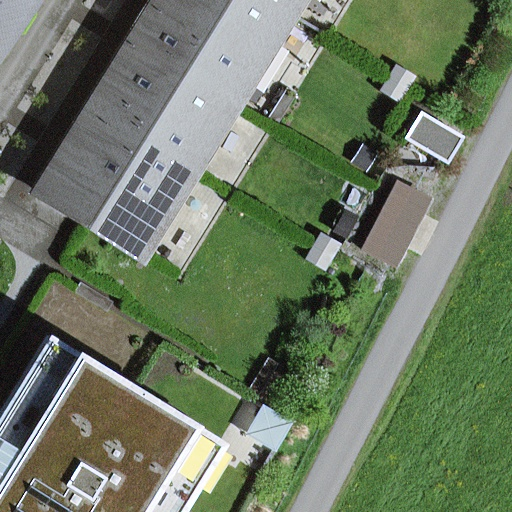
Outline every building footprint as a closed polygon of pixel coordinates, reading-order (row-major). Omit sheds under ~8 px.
[(0,0),(0,63),(39,0),(0,0)] [(262,0),(155,0),(131,41),(234,104),(288,16),(262,0)] [(262,0),(288,16),(297,0),(262,0)] [(131,41),(88,110),(191,173),(234,104),(131,41)] [(416,80),(394,67),(387,79),(378,95),(399,108),(416,80)] [(139,256),(191,173),(88,110),(36,193),(139,256)] [(420,113),(403,140),(445,165),(461,139),(420,113)] [(396,185),(362,250),(393,266),(427,201),(396,185)] [(340,249),(319,236),(302,264),(324,276),(340,249)] [(38,394),(22,384),(0,419),(0,511),(176,511),(191,488),(174,478),(200,437),(63,354),(38,394)] [(246,436),(274,452),(291,424),(262,407),(246,436)]
